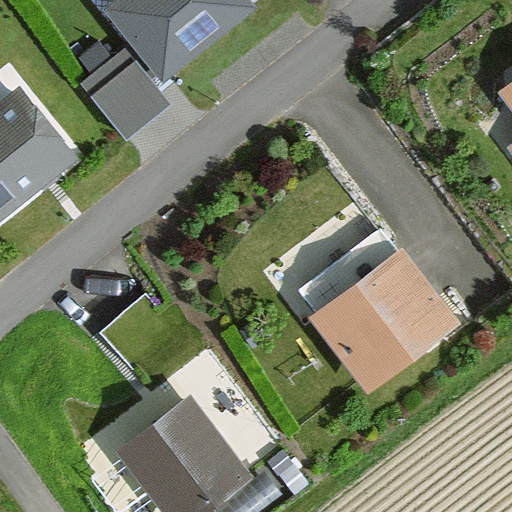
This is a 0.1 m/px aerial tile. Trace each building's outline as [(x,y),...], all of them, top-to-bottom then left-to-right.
[(247,0),(114,0),(99,13),(128,48),(82,86),(127,139),(169,104),(156,88),(253,6),(247,0)] [(511,77),(492,93),(511,118),(511,144),(504,150),(511,160),(511,77)] [(17,89),(0,102),(0,219),(74,160),(17,89)] [(260,260),(361,189),(338,157),(237,227),(260,260)] [(391,250),(304,318),(362,393),(449,325),(391,250)] [(197,511),(245,472),(180,395),(109,454),(157,511),(197,511)]
